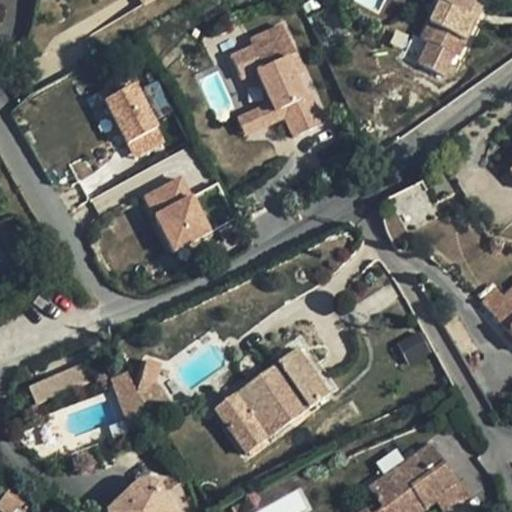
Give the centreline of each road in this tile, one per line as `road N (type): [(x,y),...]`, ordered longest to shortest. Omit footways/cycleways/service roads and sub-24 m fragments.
road 1 (residential): [(357,195),(203,290),(0,354)]
road 2 (residential): [(357,195),(497,446),(511,488)]
road 3 (residential): [(511,83),(357,195)]
